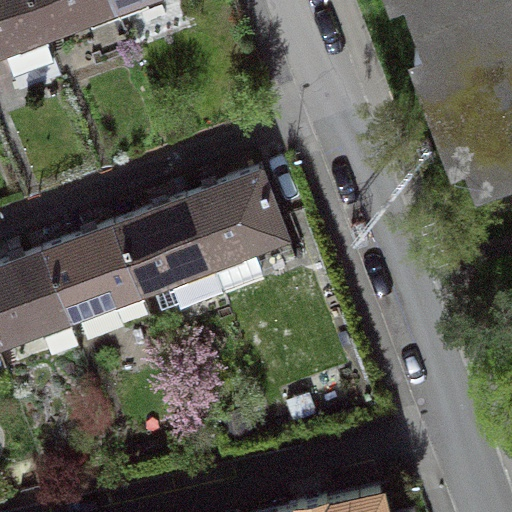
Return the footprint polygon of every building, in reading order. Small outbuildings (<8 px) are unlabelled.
[(45,30),(33,0),(0,0),(0,46),(2,46),(12,71),(51,57),(42,31),(45,30)] [(115,0),(33,0),(45,30),(117,3),(115,0)] [(413,0),(419,16),(462,0),(413,0)] [(511,0),(462,0),(419,16),(481,181),(511,169),(511,0)] [(205,182),(187,189),(222,283),(263,268),(254,243),(287,231),(261,161),(205,182)] [(222,283),(187,189),(169,196),(115,216),(141,286),(172,274),(182,299),(222,283)] [(141,286),(115,216),(97,223),(42,243),(69,313),(141,286)] [(24,250),(0,259),(0,338),(69,313),(42,243),(24,250)] [(299,500),(249,511),(387,511),(380,482),(328,493),(327,490),(312,494),(298,497),(299,500)]
